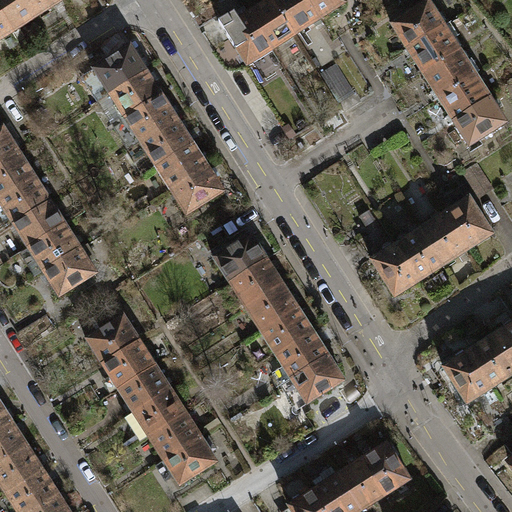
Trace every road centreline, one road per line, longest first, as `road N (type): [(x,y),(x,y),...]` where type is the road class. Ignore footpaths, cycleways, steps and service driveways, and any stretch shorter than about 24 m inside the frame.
road 1 (residential): [(395,372),(160,0)]
road 2 (residential): [(205,511),(375,404),(395,372)]
road 3 (residential): [(102,511),(0,352)]
road 4 (residential): [(0,90),(139,0)]
road 5 (residential): [(395,372),(426,333),(511,266)]
